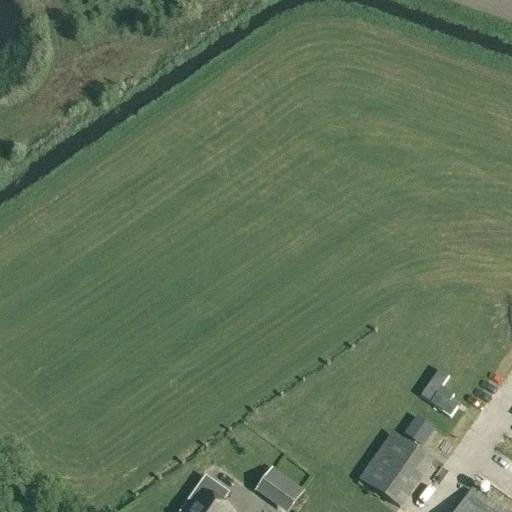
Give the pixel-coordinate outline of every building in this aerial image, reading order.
[(434,430),(416,418),(404,436),(422,448),(434,430)] [(380,504),(391,511),(397,511),(399,509),(401,511),(433,464),(390,434),(357,481),(384,499),(380,504)] [(276,499),(289,508),(301,493),(287,483),(270,471),(258,487),(276,499)] [(232,511),(233,511),(223,504),(229,495),(205,478),(181,511),(232,511)] [(457,511),(498,511),(471,493),(457,511)]
